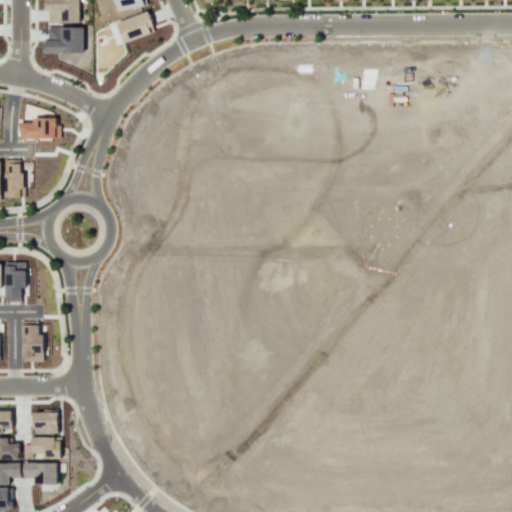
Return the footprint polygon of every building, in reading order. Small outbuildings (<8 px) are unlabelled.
[(47,0),(85,0),(85,27),(46,27),(47,0)] [(113,0),(116,11),(144,5),(143,0),(113,0)] [(154,32),(147,11),(115,21),(122,42),(154,32)] [(58,117),(31,117),(31,122),(19,122),(19,138),(58,139),(58,117)] [(22,197),(21,159),(3,159),(4,197),(22,197)] [(375,214),(370,222),(371,228),(374,235),(381,238),(389,237),(395,234),(401,229),(401,220),(399,216),(397,212),(389,210),(383,210),(378,212),(375,214)] [(3,298),(20,299),(20,288),(25,288),(25,269),(4,268),(3,298)] [(41,360),(42,334),(38,333),(38,321),(22,321),(21,360),(41,360)] [(10,409),(0,409),(0,432),(11,432),(10,409)] [(57,411),(32,411),(32,427),(44,427),(44,433),(57,432),(57,411)] [(59,458),(60,437),(30,436),(29,457),(59,458)] [(0,459),(19,459),(19,443),(11,443),(11,438),(0,438),(0,459)]
